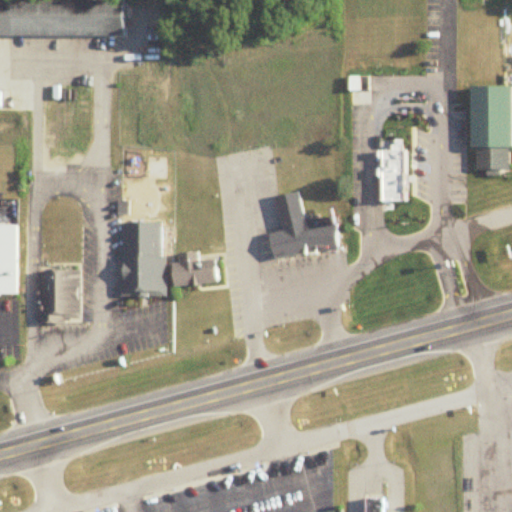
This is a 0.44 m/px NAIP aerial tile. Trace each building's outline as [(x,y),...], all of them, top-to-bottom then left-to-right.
[(0,28),(0,0),(122,0),(122,29),(0,28)] [(511,82),(471,82),(470,145),(475,145),(476,170),(507,170),(507,144),(511,144),(511,82)] [(378,146),(378,187),(382,187),(382,192),(403,193),(403,188),(406,188),(406,180),(409,181),(409,164),(405,164),(405,146),(378,146)] [(263,227),(270,258),(338,242),(332,207),(302,213),(294,185),(271,190),(277,220),(262,223),(263,227)] [(121,218),(119,289),(159,290),(158,218),(121,218)] [(0,219),(16,219),(17,289),(0,289),(0,219)] [(174,284),(217,277),(216,247),(170,253),(174,284)] [(34,266),(35,318),(78,318),(76,265),(34,266)] [(363,491),(363,511),(382,511),(383,491),(363,491)]
